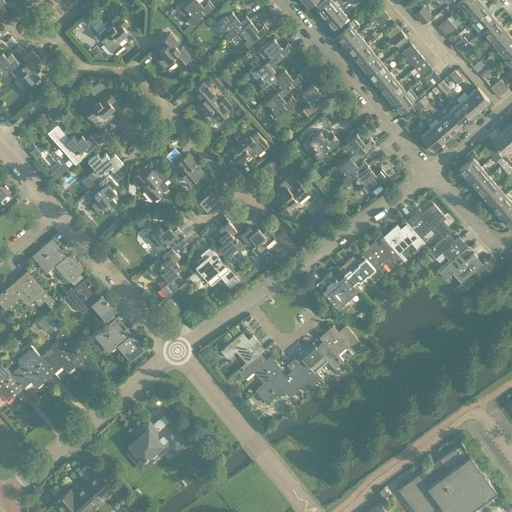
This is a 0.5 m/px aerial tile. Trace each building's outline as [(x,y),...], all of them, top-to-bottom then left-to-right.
[(134,0),(127,0),(125,2),(131,8),(137,3),(134,0)] [(198,0),(197,0),(185,0),(176,8),(186,19),(187,18),(192,24),(201,17),(199,15),(203,12),(204,14),(214,6),(208,0),(206,0),(202,4),(198,0)] [(325,0),(316,8),(324,18),(337,6),(343,1),(341,0),(325,0)] [(413,13),(422,5),(418,0),(409,8),(413,13)] [(464,11),(476,0),(457,0),(456,1),(464,11)] [(472,20),(486,8),(478,0),(476,0),(464,11),(472,20)] [(427,8),(426,9),(422,5),(413,13),(417,18),(422,23),(432,14),(427,8)] [(332,27),(346,16),(337,6),(324,18),(332,27)] [(374,19),(384,11),(380,6),(370,14),(374,19)] [(480,29),(494,17),(486,8),(472,20),(480,29)] [(225,14),(225,13),(223,10),(217,15),(219,18),(218,19),(220,21),(218,23),(222,28),(226,25),(227,27),(222,31),(224,33),(228,38),(234,33),(249,19),(245,15),(242,17),(240,15),(237,15),(236,14),(235,15),(231,11),(226,15),(225,14)] [(378,24),(388,16),(384,11),(374,19),(378,24)] [(123,26),(127,23),(119,13),(109,21),(111,23),(107,26),(104,22),(95,30),(101,37),(100,37),(104,42),(105,42),(112,51),(126,39),(122,35),(127,31),(123,26)] [(441,31),(451,22),(446,17),(437,26),(441,31)] [(488,38),(502,27),(494,17),(480,29),(488,38)] [(353,28),(358,24),(353,18),(348,22),(347,20),(335,30),(338,33),(336,35),(343,44),(357,33),(353,28)] [(456,18),(451,22),(455,27),(460,22),(456,18)] [(254,23),(253,24),(249,19),(234,33),(242,42),(241,42),(246,47),(255,39),(254,38),(257,36),(258,36),(267,28),(263,23),(260,25),(258,23),(256,23),(255,24),(254,23)] [(445,36),(455,27),(451,22),(441,31),(445,36)] [(182,31),(186,35),(194,29),(190,24),(182,31)] [(390,38),(400,30),(396,25),(386,34),(390,38)] [(497,48),(511,37),(502,27),(488,38),(497,48)] [(407,38),(404,35),(400,30),(390,38),(397,46),(407,38)] [(175,45),(177,43),(169,33),(159,41),(163,46),(159,50),(162,54),(158,58),(166,68),(175,60),(179,65),(185,60),(184,59),(187,56),(180,48),(175,45)] [(351,54),(365,43),(357,33),(343,44),(351,54)] [(457,49),(467,41),(463,36),(453,45),(457,49)] [(505,57),(511,51),(511,38),(511,37),(497,48),(505,57)] [(287,42),(281,47),(273,38),(269,42),(267,41),(261,46),(257,50),(266,60),(270,65),(272,64),(279,57),(282,54),(283,55),(292,47),(287,42)] [(461,54),(471,46),(467,41),(457,49),(461,54)] [(359,63),(373,52),(365,43),(351,54),(359,63)] [(406,57),(416,49),(412,45),(402,53),(406,57)] [(14,57),(19,53),(15,48),(5,56),(1,51),(0,52),(0,77),(5,73),(1,69),(5,65),(9,70),(18,62),(14,57)] [(35,62),(39,59),(31,49),(22,57),(26,62),(22,66),(18,62),(9,70),(16,77),(20,74),(29,84),(39,76),(35,71),(39,67),(35,62)] [(410,63),(420,55),(416,49),(406,57),(410,63)] [(209,56),(212,60),(218,54),(214,51),(209,56)] [(367,73),(381,62),(373,52),(359,63),(367,73)] [(481,67),(485,63),(481,58),(476,62),(481,67)] [(272,64),(270,65),(266,60),(261,64),(260,63),(254,68),(263,79),(259,83),(263,88),(269,82),(273,78),(284,68),(280,64),(277,66),(275,64),(274,64),(273,65),(272,64)] [(375,82),(389,71),(381,62),(367,73),(375,82)] [(476,71),(481,67),(476,62),(471,66),(476,71)] [(422,77),(432,69),(428,64),(418,72),(422,77)] [(478,72),(482,77),(492,69),(488,64),(478,72)] [(290,71),(288,73),(284,68),(273,78),(269,82),(277,90),(276,91),(281,96),(281,95),(289,88),(292,85),(293,85),(302,78),(297,73),(296,74),(293,72),(291,72),(290,72),(290,71)] [(426,81),(436,74),(432,69),(422,77),(426,81)] [(457,83),(462,79),(454,69),(449,74),(457,83)] [(383,92),(397,81),(389,71),(375,82),(383,92)] [(503,92),(508,88),(499,79),(495,82),(503,92)] [(441,89),(446,84),(442,80),(437,84),(441,89)] [(113,106),(109,102),(114,98),(99,81),(90,88),(99,98),(93,103),(92,102),(84,109),(87,112),(86,113),(90,118),(95,123),(97,121),(101,125),(107,119),(112,115),(108,110),(113,106)] [(216,97),(208,87),(203,81),(192,90),(202,101),(197,104),(209,118),(214,113),(218,118),(223,114),(231,106),(224,97),(218,103),(214,99),(216,97)] [(391,102),(405,90),(397,81),(383,92),(391,102)] [(498,97),(503,92),(495,82),(490,87),(498,97)] [(319,86),(317,88),(313,83),(302,93),(310,102),(301,109),(308,118),(323,105),(319,100),(321,99),(322,100),(331,92),(326,87),(323,90),(319,86)] [(445,93),(450,89),(446,84),(441,89),(445,93)] [(399,112),(413,100),(418,96),(410,86),(405,90),(391,102),(399,112)] [(479,108),(489,100),(477,86),(467,95),(479,108)] [(281,95),(281,96),(276,91),(272,95),(271,93),(265,98),(271,106),(267,110),(274,118),(282,110),(285,107),(295,99),(291,94),(285,99),(281,95)] [(240,97),(245,102),(250,98),(245,93),(240,97)] [(470,116),(479,108),(467,95),(458,103),(470,116)] [(422,105),(427,101),(423,96),(418,100),(422,105)] [(426,110),(431,106),(427,101),(422,105),(426,110)] [(460,125),(470,116),(458,103),(448,111),(460,125)] [(239,106),(235,110),(239,116),(244,112),(239,106)] [(406,119),(415,111),(411,106),(402,115),(406,119)] [(451,133),(460,125),(448,111),(439,119),(451,133)] [(442,141),(451,133),(439,119),(430,127),(442,141)] [(72,133),(68,137),(56,123),(47,131),(75,164),(97,144),(89,134),(84,138),(81,134),(76,137),(72,133)] [(511,143),(511,124),(511,123),(501,131),(511,143)] [(432,149),(442,141),(430,127),(420,136),(432,149)] [(333,135),(328,140),(320,131),(315,135),(312,132),(305,137),(316,150),(312,153),(317,160),(327,152),(325,150),(328,147),(330,149),(339,141),(333,135)] [(503,153),(511,145),(511,143),(501,131),(492,140),(503,153)] [(257,154),(268,144),(257,132),(250,138),(247,134),(239,142),(239,143),(235,146),(234,144),(224,153),(232,161),(236,157),(240,162),(254,150),(257,154)] [(370,137),(363,143),(356,134),(351,138),(349,137),(343,142),(350,149),(346,152),(349,155),(349,156),(352,160),(353,160),(362,153),(361,152),(364,149),(365,150),(374,142),(370,137)] [(492,156),(497,152),(489,142),(484,146),(492,156)] [(291,143),(286,148),(295,159),(301,154),(291,143)] [(473,158),(476,155),(473,151),(465,158),(468,161),(459,168),(467,178),(480,166),(473,158)] [(105,153),(101,156),(97,152),(88,160),(95,169),(91,173),(99,182),(108,174),(105,169),(109,166),(112,170),(122,162),(114,153),(109,157),(105,153)] [(187,152),(183,156),(179,152),(170,160),(178,169),(180,167),(184,172),(183,173),(190,181),(192,180),(193,180),(203,171),(187,152)] [(496,161),(501,157),(497,152),(492,156),(496,161)] [(353,160),(352,160),(349,156),(344,160),(342,158),(336,164),(345,174),(341,178),(345,183),(356,174),(356,173),(366,164),(363,160),(357,165),(353,160)] [(63,163),(51,173),(55,179),(67,168),(63,163)] [(380,168),(374,173),(366,164),(356,173),(356,174),(363,182),(359,186),(365,192),(374,185),(372,183),(375,180),(377,182),(386,174),(380,168)] [(475,187),(488,176),(480,166),(467,178),(475,187)] [(151,169),(146,172),(142,168),(133,176),(141,186),(144,184),(147,189),(146,189),(153,198),(157,195),(158,195),(168,187),(164,183),(168,179),(159,169),(155,173),(151,169)] [(111,187),(116,183),(108,174),(99,182),(102,186),(99,190),(95,185),(85,194),(93,203),(98,200),(105,209),(115,201),(119,197),(115,192),(111,187)] [(483,197),(496,185),(488,176),(475,187),(483,197)] [(0,199),(10,191),(0,178),(0,199)] [(298,183),(293,187),(285,178),(276,186),(280,190),(276,194),(280,199),(275,203),(284,213),(289,208),(293,204),(292,203),(296,199),(297,200),(305,193),(302,190),(303,189),(298,183)] [(321,178),(316,183),(320,187),(325,183),(321,178)] [(491,206),(504,195),(496,185),(483,197),(491,206)] [(207,195),(214,204),(221,197),(214,189),(207,195)] [(70,205),(75,201),(69,194),(65,199),(70,205)] [(499,216),(511,204),(511,203),(504,195),(491,206),(499,216)] [(448,233),(451,231),(442,221),(446,217),(434,203),(423,213),(419,208),(405,220),(407,223),(420,238),(434,226),(444,237),(448,233)] [(507,225),(511,221),(511,204),(499,216),(507,225)] [(330,205),(326,209),(330,214),(334,210),(330,205)] [(124,212),(116,219),(121,224),(129,217),(124,212)] [(160,224),(145,236),(162,255),(171,246),(185,234),(173,220),(164,228),(160,224)] [(232,234),(236,231),(227,221),(218,229),(222,234),(218,238),(213,233),(209,237),(225,256),(235,248),(239,252),(247,245),(239,235),(235,238),(232,234)] [(421,239),(420,238),(407,223),(400,228),(396,224),(383,236),(385,238),(398,253),(411,242),(417,249),(427,240),(424,237),(421,239)] [(257,227),(253,231),(249,226),(239,235),(247,245),(252,241),(255,245),(251,249),(259,258),(269,249),(265,245),(274,237),(266,227),(261,231),(257,227)] [(458,236),(454,240),(448,233),(444,237),(429,250),(435,258),(442,251),(450,261),(458,254),(467,246),(458,236)] [(64,245),(61,248),(52,238),(34,253),(47,268),(53,263),(69,281),(70,280),(74,284),(83,276),(79,272),(84,268),(64,245)] [(400,256),(398,253),(385,238),(378,244),(374,240),(361,252),(362,254),(376,269),(386,261),(392,269),(403,259),(400,256)] [(199,262),(195,265),(197,268),(203,274),(208,279),(211,283),(220,276),(229,287),(238,279),(229,268),(221,259),(217,262),(213,258),(217,255),(209,245),(199,254),(203,258),(199,262)] [(175,261),(180,257),(171,246),(162,255),(165,259),(161,263),(158,259),(148,267),(156,276),(161,272),(169,282),(161,288),(168,296),(185,282),(175,269),(179,265),(175,261)] [(461,282),(482,263),(473,253),(464,261),(458,254),(450,261),(439,271),(445,278),(452,272),(460,281),(461,282)] [(378,272),(376,269),(362,254),(356,260),(352,256),(338,267),(341,270),(353,284),(367,273),(374,281),(383,273),(381,270),(378,272)] [(474,271),(475,271),(481,278),(489,271),(483,264),(474,271)] [(28,269),(0,293),(0,303),(5,309),(20,295),(28,303),(34,298),(39,304),(44,299),(51,308),(57,302),(28,269)] [(353,284),(341,270),(334,276),(330,271),(316,283),(338,308),(344,303),(359,290),(356,287),(353,284)] [(240,278),(245,283),(250,279),(245,274),(240,278)] [(96,287),(91,291),(82,280),(67,293),(82,310),(91,302),(105,318),(116,309),(96,287)] [(466,287),(461,282),(460,281),(453,287),(459,293),(466,287)] [(364,317),(357,320),(360,326),(366,323),(364,317)] [(127,326),(123,329),(114,318),(96,334),(109,349),(116,344),(131,361),(146,348),(127,326)] [(16,326),(21,332),(28,327),(22,320),(16,326)] [(236,324),(230,329),(234,334),(240,329),(236,324)] [(345,324),(339,330),(333,324),(319,336),(323,340),(336,355),(349,344),(356,352),(364,345),(345,324)] [(68,371),(85,356),(61,329),(55,335),(59,340),(40,356),(54,371),(62,364),(68,371)] [(228,331),(223,335),(227,339),(232,335),(228,331)] [(252,334),(247,338),(241,332),(221,350),(227,357),(235,350),(247,363),(259,352),(264,348),(252,334)] [(338,357),(336,355),(323,340),(316,346),(312,342),(299,354),(303,359),(314,371),(327,359),(334,368),(341,361),(338,357)] [(54,371),(40,356),(33,347),(18,360),(21,364),(11,372),(22,386),(31,379),(37,386),(54,371)] [(270,355),(265,359),(259,352),(247,363),(245,365),(241,369),(239,370),(245,377),(253,370),(264,383),(279,370),(282,368),(270,355)] [(314,371),(303,359),(291,369),(293,371),(285,377),(279,370),(264,383),(262,385),(258,389),(257,390),(264,399),(273,390),(272,389),(278,384),(287,394),(306,377),(312,383),(319,377),(319,376),(316,373),(314,371)] [(22,386),(11,372),(5,366),(1,361),(0,362),(0,394),(6,401),(22,386)] [(148,421),(141,427),(144,431),(130,443),(134,449),(130,453),(142,467),(150,459),(147,456),(157,447),(160,451),(168,444),(175,452),(187,441),(171,422),(158,432),(148,421)] [(467,455),(458,443),(397,488),(415,511),(429,511),(441,504),(446,511),(465,511),(496,490),(469,453),(467,455)] [(87,494),(104,479),(89,461),(78,471),(87,482),(71,495),(67,490),(55,501),(65,511),(86,511),(84,510),(90,504),(89,497),(87,494)] [(383,496),(387,493),(383,487),(378,490),(383,496)] [(134,511),(141,505),(132,495),(125,501),(134,511)] [(386,511),(380,504),(379,502),(365,511),(386,511)]
